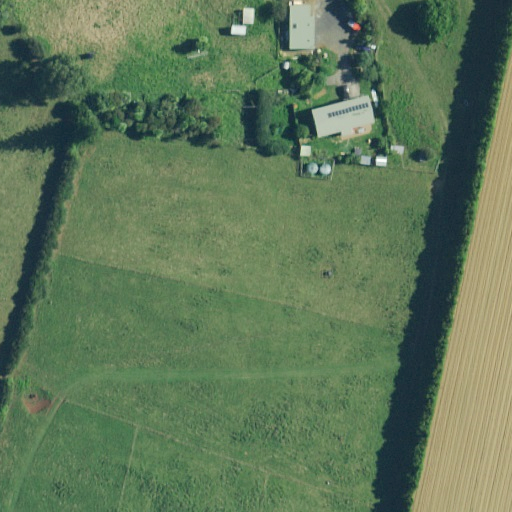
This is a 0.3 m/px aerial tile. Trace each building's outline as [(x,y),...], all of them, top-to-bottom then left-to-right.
[(254,7),(243,7),(242,22),(253,22),(254,7)] [(285,14),(269,15),(269,23),(285,23),(285,14)] [(292,23),(293,32),(313,30),(312,21),(292,23)] [(371,121),(363,94),(310,109),(318,136),(341,130),(341,133),(353,129),(352,127),(371,121)] [(312,137),(301,136),(300,155),(311,155),(312,137)] [(384,144),(383,152),(405,153),(405,145),(384,144)]
